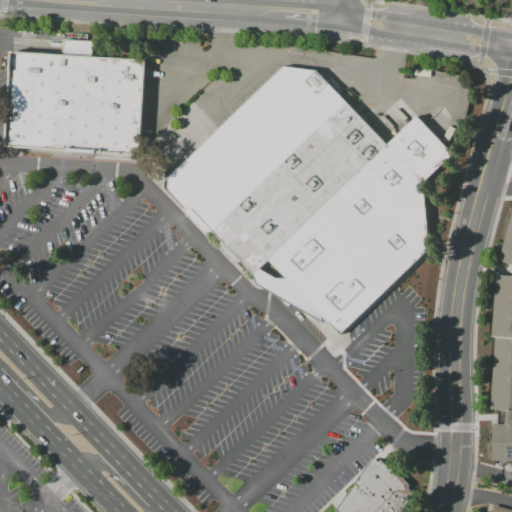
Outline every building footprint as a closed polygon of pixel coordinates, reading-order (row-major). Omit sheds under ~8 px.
[(8,51),(63,55),(64,39),(92,41),(90,56),(147,60),(140,158),(132,157),(132,161),(93,158),(93,155),(66,153),(66,151),(4,147),(8,93),(5,93),(8,51)] [(164,183),(215,237),(350,108),(316,71),(283,68),(164,183)] [(350,108),(387,147),(253,276),(215,237),(350,108)] [(253,276),(255,279),(254,285),(320,325),(328,325),(339,336),(429,251),(422,185),(453,155),(417,117),(387,147),(253,276)] [(511,408),(509,408),(509,410),(490,409),(495,334),(492,334),(496,275),(511,276),(511,264),(499,261),(511,215),(511,408)] [(511,420),(511,460),(492,461),(492,424),(504,424),(504,420),(511,420)] [(371,460),(334,511),(401,511),(419,495),(390,466),(371,460)]
